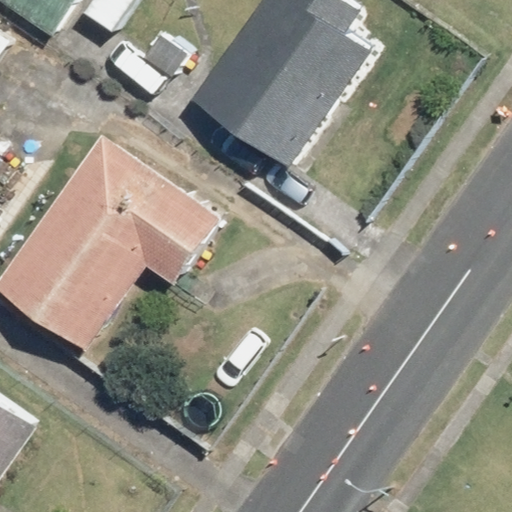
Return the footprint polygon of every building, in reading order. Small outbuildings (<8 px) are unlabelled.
[(14,0),(64,36),(90,0),(14,0)] [(360,22),(370,7),(359,0),(272,0),(208,93),(306,161),(389,43),(360,22)] [(0,24),(0,64),(19,38),(0,24)] [(161,261),(188,279),(233,213),(113,133),(13,282),(105,344),(161,261)] [(0,150),(0,173),(11,158),(0,150)] [(14,511),(0,502),(0,500),(52,424),(0,388),(0,511),(14,511)]
